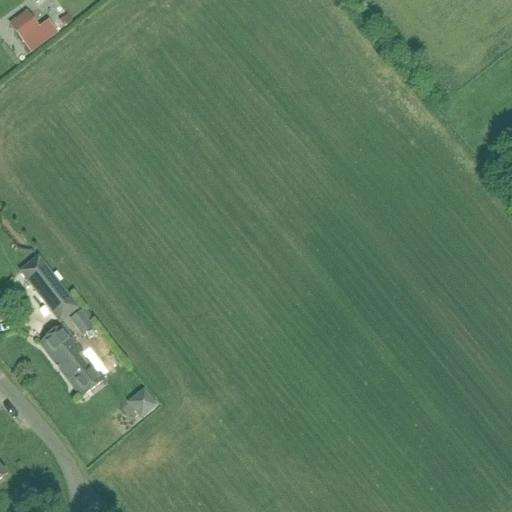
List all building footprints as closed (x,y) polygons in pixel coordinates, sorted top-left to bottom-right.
[(25,30),(16,37),(29,55),(56,34),(47,23),(38,30),(27,16),(19,22),(25,30)] [(75,312),(67,301),(38,262),(20,275),(49,314),(57,325),(75,312)] [(0,330),(8,325),(0,312),(0,330)] [(68,322),(81,339),(92,330),(80,313),(68,322)] [(36,346),(78,401),(101,384),(60,328),(36,346)] [(134,398),(142,412),(156,404),(148,390),(134,398)]
